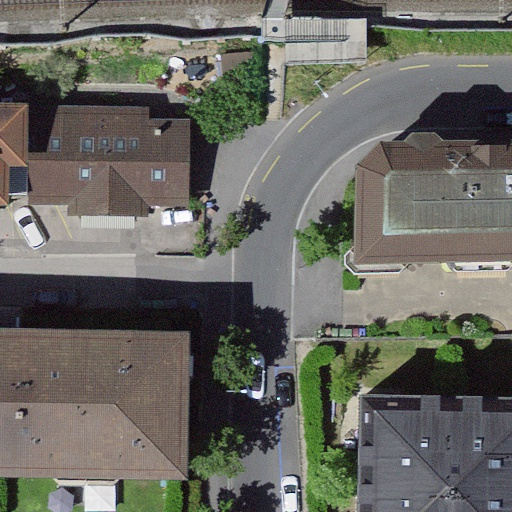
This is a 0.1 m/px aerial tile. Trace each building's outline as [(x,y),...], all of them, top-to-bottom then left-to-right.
[(18,118),(17,128),(15,179),(25,179),(25,221),(64,221),(64,232),(147,232),(147,221),(185,221),(186,132),(149,130),(149,119),(18,118)] [(0,191),(15,192),(15,179),(17,128),(0,127),(0,191)] [(511,152),(381,155),(357,177),(353,281),(511,280),(511,152)] [(0,343),(0,475),(183,481),(186,348),(0,343)] [(511,511),(511,404),(361,400),(357,511),(511,511)]
